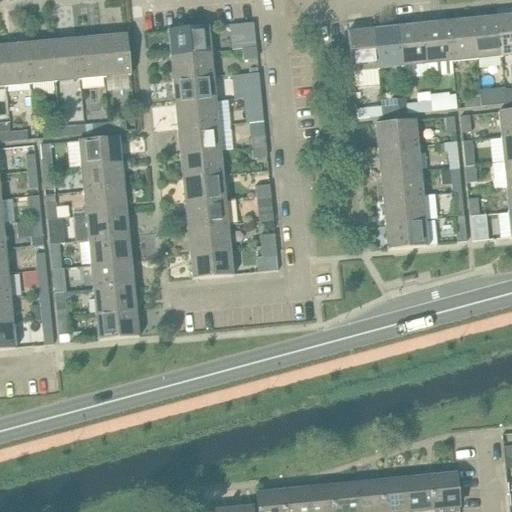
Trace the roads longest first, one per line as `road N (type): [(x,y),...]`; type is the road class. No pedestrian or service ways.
road 1 (tertiary): [(0,431),(511,294)]
road 2 (residential): [(297,261),(270,0)]
road 3 (residential): [(309,0),(341,9),(431,0)]
